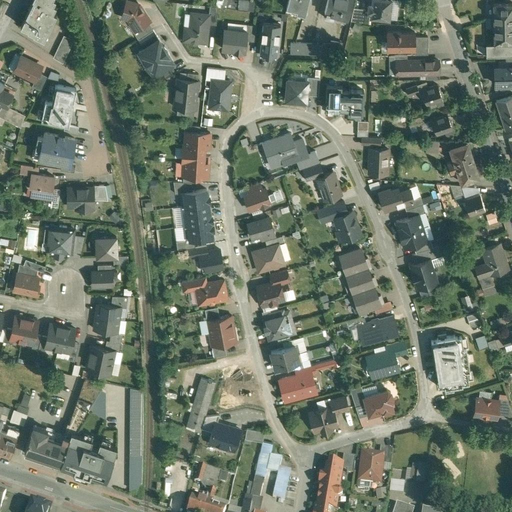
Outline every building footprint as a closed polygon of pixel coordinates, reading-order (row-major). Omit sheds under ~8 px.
[(33,0),(21,26),(35,32),(34,34),(44,39),(56,13),(53,11),(56,5),(53,3),(55,0),(33,0)] [(150,21),(139,4),(127,0),(122,16),(128,18),(135,29),(136,30),(148,22),(150,21)] [(249,1),(243,0),(238,0),(238,5),(235,5),(235,8),(248,10),(249,1)] [(308,0),(288,0),(287,8),(297,10),(296,13),(305,15),(308,0)] [(351,0),(328,0),(325,12),(326,12),(325,17),(332,19),(334,14),(348,17),(351,0)] [(372,0),(372,3),(369,3),(368,11),(371,12),(370,16),(371,16),(370,19),(376,19),(377,17),(389,18),(391,0),(372,0)] [(511,41),(511,2),(493,3),(494,42),(511,41)] [(218,7),(210,6),(209,14),(208,24),(216,24),(218,7)] [(366,9),(354,7),(351,20),(365,22),(366,9)] [(209,14),(192,13),(190,28),(186,27),(185,37),(186,40),(191,40),(193,43),(196,43),(198,41),(206,42),(208,24),(209,14)] [(148,22),(136,30),(135,29),(133,31),(138,39),(153,29),(148,22)] [(271,23),(263,22),(259,52),(265,53),(265,55),(268,55),(271,23)] [(280,24),(271,23),(268,55),(272,56),(272,54),(277,54),(280,24)] [(257,25),(247,24),(247,30),(246,40),(255,41),(257,25)] [(239,30),(225,28),(222,48),(237,50),(237,51),(245,52),(246,40),(247,30),(239,29),(239,30)] [(153,29),(138,39),(144,48),(158,38),(159,39),(159,38),(153,29)] [(415,32),(401,32),(401,31),(387,31),(387,41),(390,41),(390,48),(415,48),(415,36),(415,32)] [(64,34),(53,57),(63,63),(74,39),(64,34)] [(428,36),(415,36),(415,48),(415,54),(428,54),(428,36)] [(144,48),(139,51),(154,74),(174,61),(169,54),(168,53),(168,54),(163,47),(164,46),(159,39),(158,38),(144,48)] [(330,43),(312,43),(310,54),(339,55),(342,42),(331,40),(330,43)] [(511,41),(494,42),(485,43),(486,55),(505,55),(511,54),(511,41)] [(312,43),(291,42),(290,54),(310,54),(312,43)] [(31,60),(21,55),(14,70),(35,80),(39,72),(42,67),(30,62),(31,60)] [(407,60),(403,60),(396,60),(396,61),(396,74),(398,74),(399,74),(405,74),(406,73),(426,73),(439,73),(439,65),(441,64),(441,62),(439,60),(407,60)] [(511,66),(509,66),(495,67),(495,84),(511,83),(511,66)] [(207,79),(211,79),(224,81),(225,71),(208,69),(207,79)] [(47,76),(39,72),(35,80),(32,85),(41,89),(47,76)] [(198,73),(188,72),(187,79),(178,78),(175,106),(178,107),(177,114),(194,116),(195,109),(197,109),(197,101),(195,101),(197,88),(199,88),(200,80),(198,80),(198,73)] [(14,94),(3,88),(5,85),(4,84),(9,76),(8,75),(4,84),(0,82),(0,104),(2,105),(7,108),(8,106),(14,94)] [(320,77),(308,76),(307,81),(308,81),(307,94),(319,95),(320,77)] [(224,81),(211,79),(208,108),(229,110),(233,82),(224,81)] [(307,81),(288,79),(286,99),(306,101),(307,94),(308,81),(307,81)] [(435,84),(419,90),(425,105),(435,101),(437,107),(443,104),(435,84)] [(77,89),(56,85),(52,103),(46,102),(42,122),(65,126),(69,127),(77,89)] [(364,90),(341,90),(342,85),(327,85),(326,109),(340,110),(340,108),(348,108),(348,114),(363,114),(364,90)] [(414,85),(404,89),(407,95),(416,91),(414,85)] [(511,95),(495,101),(505,129),(511,126),(511,95)] [(25,115),(8,106),(7,108),(2,105),(0,109),(22,121),(25,115)] [(22,121),(0,109),(0,116),(21,127),(22,121)] [(447,114),(431,120),(436,134),(445,131),(447,137),(454,134),(452,127),(453,126),(451,121),(450,122),(447,114)] [(422,115),(408,120),(410,127),(425,122),(422,115)] [(358,135),(370,135),(370,119),(358,119),(358,135)] [(200,131),(186,131),(185,144),(183,144),(182,162),(184,162),(183,175),(197,176),(208,177),(209,156),(204,156),(205,146),(210,146),(210,132),(200,131)] [(76,139),(44,132),(43,137),(38,136),(35,150),(40,151),(39,158),(62,163),(70,165),(71,162),(76,139)] [(286,134),(263,142),(267,155),(281,150),(285,160),(306,153),(301,140),(289,144),(286,134)] [(380,136),(362,136),(362,144),(380,145),(380,136)] [(440,140),(426,139),(425,151),(439,152),(440,140)] [(463,147),(462,144),(450,149),(454,160),(456,166),(473,160),(468,145),(463,147)] [(388,148),(370,147),(369,172),(387,172),(388,148)] [(271,165),(285,160),(281,150),(267,155),(271,165)] [(299,157),(303,167),(320,161),(316,151),(299,157)] [(454,160),(447,162),(448,164),(445,165),(447,169),(456,166),(454,160)] [(473,160),(456,166),(457,171),(460,179),(461,180),(462,180),(465,179),(466,180),(466,181),(467,181),(468,181),(479,177),(473,160)] [(320,161),(303,167),(307,180),(317,177),(316,176),(324,174),(320,161)] [(70,165),(62,163),(61,170),(74,172),(76,163),(71,162),(70,165)] [(38,166),(21,164),(20,171),(30,173),(37,174),(37,173),(38,166)] [(324,174),(316,176),(317,177),(324,199),(341,193),(333,170),(324,174)] [(54,176),(37,173),(37,174),(30,173),(28,184),(33,185),(31,195),(53,198),(54,187),(52,187),(54,176)] [(183,181),(174,181),(175,193),(180,192),(193,190),(191,182),(183,181)] [(261,182),(246,187),(248,193),(263,188),(261,182)] [(461,185),(451,184),(455,196),(463,194),(461,185)] [(105,185),(93,185),(93,187),(94,187),(94,199),(103,199),(108,200),(105,185)] [(478,187),(461,185),(463,194),(464,199),(480,194),(478,187)] [(398,186),(390,189),(390,187),(379,190),(385,208),(404,202),(414,199),(413,199),(410,187),(399,191),(398,186)] [(93,187),(68,187),(68,206),(76,206),(76,209),(93,208),(93,205),(94,205),(94,199),(94,187),(93,187)] [(248,193),(244,195),(249,209),(260,205),(261,206),(268,204),(268,202),(271,201),(268,194),(266,187),(263,188),(248,193)] [(193,190),(180,192),(182,206),(209,202),(208,200),(210,200),(210,195),(208,195),(207,188),(193,190)] [(480,194),(464,199),(470,214),(485,209),(480,194)] [(421,196),(413,199),(414,199),(404,202),(406,209),(423,203),(423,204),(423,203),(421,196)] [(344,200),(327,206),(331,218),(334,217),(348,212),(344,200)] [(438,201),(430,204),(432,211),(441,209),(438,201)] [(209,202),(182,206),(186,206),(186,211),(183,212),(185,226),(211,222),(211,220),(213,220),(212,215),(210,215),(209,202)] [(423,203),(406,209),(408,217),(418,213),(418,214),(426,212),(423,204),(423,203)] [(327,206),(317,209),(322,221),(331,218),(327,206)] [(361,233),(353,210),(348,212),(334,217),(339,230),(336,231),(339,240),(361,233)] [(120,218),(114,212),(110,216),(115,222),(120,218)] [(493,212),(486,214),(489,224),(497,221),(493,212)] [(408,217),(396,221),(400,234),(422,227),(418,214),(418,213),(408,217)] [(270,216),(248,223),(252,237),(260,234),(274,230),(270,216)] [(211,222),(185,226),(186,239),(186,240),(194,239),(213,236),(212,229),(214,229),(213,224),(211,224),(211,222)] [(59,227),(45,225),(43,242),(48,242),(48,249),(56,250),(55,254),(63,255),(63,251),(71,252),(72,250),(73,235),(74,228),(67,227),(67,226),(59,225),(59,227)] [(422,227),(400,234),(405,247),(413,244),(427,240),(427,239),(422,227)] [(274,230),(260,234),(262,241),(265,240),(276,237),(274,230)] [(84,236),(73,235),(72,250),(81,251),(84,236)] [(276,237),(265,240),(267,246),(279,243),(284,242),(282,235),(276,237)] [(116,236),(96,237),(97,256),(113,256),(117,256),(117,255),(116,236)] [(427,240),(413,244),(416,252),(433,247),(430,238),(427,239),(427,240)] [(186,239),(176,240),(178,250),(189,248),(195,246),(194,239),(186,240),(186,239)] [(284,242),(279,243),(283,259),(289,258),(284,242)] [(500,242),(482,248),(487,263),(476,267),(475,266),(479,277),(491,273),(491,274),(509,268),(500,242)] [(267,246),(253,250),(259,271),(273,266),(275,267),(278,266),(279,265),(285,263),(283,259),(279,243),(267,246)] [(195,246),(189,248),(190,257),(200,256),(200,252),(208,251),(206,244),(195,246)] [(416,252),(412,254),(415,263),(430,258),(430,259),(442,255),(439,245),(433,247),(416,252)] [(361,247),(336,256),(339,264),(344,262),(347,273),(367,266),(371,265),(368,257),(364,258),(361,247)] [(208,251),(200,252),(200,256),(201,261),(204,261),(206,270),(223,267),(220,249),(208,251)] [(128,255),(117,255),(117,256),(113,256),(114,264),(129,263),(128,255)] [(415,263),(411,264),(413,272),(412,272),(415,280),(416,280),(418,287),(437,281),(430,259),(430,258),(415,263)] [(45,266),(32,261),(30,267),(43,272),(45,266)] [(37,270),(19,263),(17,272),(36,276),(37,270)] [(347,273),(343,274),(346,283),(350,281),(354,292),(374,285),(377,283),(374,276),(371,277),(367,266),(347,273)] [(287,269),(270,274),(272,282),(279,280),(280,284),(290,281),(287,269)] [(98,271),(92,271),(93,286),(113,285),(112,270),(98,271)] [(36,276),(17,272),(16,280),(17,283),(15,291),(36,295),(39,285),(37,284),(39,277),(36,276)] [(491,273),(479,277),(482,288),(494,284),(491,274),(491,273)] [(205,276),(182,281),(184,291),(196,288),(196,285),(207,283),(205,276)] [(207,283),(196,285),(196,288),(199,303),(208,302),(210,303),(214,303),(215,300),(227,298),(224,279),(207,283)] [(272,282),(257,286),(262,305),(284,299),(280,284),(279,280),(272,282)] [(354,292),(349,293),(352,301),(357,300),(360,310),(373,306),(384,302),(381,294),(377,296),(374,285),(354,292)] [(432,285),(419,289),(421,296),(434,292),(432,285)] [(128,296),(116,295),(115,305),(121,306),(127,307),(128,296)] [(469,295),(461,297),(465,312),(473,310),(471,303),(469,295)] [(420,296),(413,298),(414,304),(422,302),(420,296)] [(390,300),(384,302),(373,306),(376,313),(393,308),(390,300)] [(115,305),(98,303),(96,316),(119,319),(121,306),(115,305)] [(218,306),(205,309),(207,320),(220,317),(218,306)] [(270,309),(262,311),(264,317),(271,315),(271,313),(270,309)] [(283,312),(271,315),(264,317),(266,325),(265,325),(266,331),(267,331),(269,338),(277,336),(289,333),(295,332),(289,310),(283,312)] [(477,312),(466,315),(470,326),(480,322),(477,312)] [(27,318),(15,315),(12,328),(10,339),(22,341),(27,318)] [(220,317),(207,320),(209,332),(234,328),(232,315),(220,317)] [(119,319),(96,316),(94,329),(111,331),(117,332),(117,331),(119,319)] [(394,316),(357,325),(362,345),(399,335),(394,316)] [(39,320),(27,318),(22,341),(33,344),(36,334),(39,320)] [(505,318),(490,323),(492,329),(508,324),(505,318)] [(63,325),(50,323),(47,336),(45,346),(46,346),(58,349),(63,325)] [(76,328),(63,325),(58,349),(70,352),(71,352),(73,342),(76,328)] [(12,328),(6,327),(6,329),(3,341),(10,342),(10,339),(12,328)] [(234,328),(209,332),(212,345),(225,343),(237,340),(234,328)] [(511,329),(510,331),(511,335),(502,338),(505,345),(511,342),(511,329)] [(123,332),(117,331),(117,332),(111,331),(110,340),(122,343),(123,332)] [(41,335),(36,334),(33,344),(32,347),(38,349),(41,335)] [(484,334),(475,337),(479,349),(488,346),(484,334)] [(47,336),(41,335),(38,349),(45,350),(46,346),(45,346),(47,336)] [(470,370),(466,347),(463,347),(461,336),(455,337),(455,335),(437,338),(437,340),(431,341),(434,361),(436,361),(433,343),(457,340),(463,377),(439,380),(437,366),(435,366),(438,387),(444,386),(445,388),(462,385),(462,383),(469,382),(467,371),(470,370)] [(277,336),(269,338),(271,344),(276,343),(279,342),(278,338),(277,336)] [(279,342),(276,343),(278,349),(294,344),(292,338),(279,342)] [(403,339),(386,344),(387,350),(393,348),(395,354),(406,351),(403,339)] [(457,340),(433,343),(436,361),(437,366),(439,380),(463,377),(457,340)] [(495,340),(488,342),(491,352),(499,350),(495,340)] [(73,342),(71,352),(70,352),(68,359),(75,361),(79,343),(73,342)] [(21,343),(19,358),(29,360),(31,344),(21,343)] [(225,343),(212,345),(214,356),(227,354),(225,343)] [(278,349),(271,350),(273,359),(279,357),(279,359),(284,358),(283,355),(288,353),(289,355),(297,353),(295,344),(294,344),(278,349)] [(115,350),(92,345),(89,356),(113,362),(115,350)] [(387,350),(367,355),(369,365),(367,365),(366,368),(367,372),(370,373),(372,373),(372,376),(381,374),(382,374),(387,373),(388,372),(389,372),(388,371),(399,369),(395,354),(393,348),(387,350)] [(297,353),(289,355),(288,353),(283,355),(284,358),(279,359),(279,357),(273,359),(275,367),(299,361),(297,353)] [(113,362),(89,356),(87,368),(110,373),(113,362)] [(340,356),(313,363),(315,369),(334,363),(336,365),(341,363),(340,356)] [(313,363),(296,368),(297,375),(311,371),(311,372),(315,371),(315,369),(313,363)] [(297,375),(281,379),(280,380),(285,398),(285,399),(286,399),(316,391),(320,389),(318,382),(314,383),(311,372),(311,371),(297,375)] [(201,377),(187,427),(200,431),(215,382),(201,377)] [(92,414),(107,414),(108,390),(104,390),(104,379),(83,378),(82,403),(92,404),(92,414)] [(355,406),(366,403),(364,396),(361,386),(350,389),(355,406)] [(143,388),(130,388),(129,486),(142,486),(143,388)] [(391,392),(387,390),(364,396),(366,403),(369,414),(382,411),(382,413),(393,410),(390,401),(393,399),(391,392)] [(346,395),(331,399),(332,406),(333,405),(335,413),(349,409),(346,395)] [(499,401),(477,398),(474,414),(497,418),(497,414),(499,401)] [(511,412),(508,399),(499,398),(499,401),(497,414),(511,415),(511,412)] [(8,405),(0,402),(0,428),(14,434),(17,427),(2,422),(8,405)] [(27,406),(17,402),(15,408),(25,411),(27,406)] [(332,406),(309,412),(315,431),(321,429),(322,432),(332,430),(331,427),(338,425),(335,413),(333,405),(332,406)] [(219,414),(205,416),(202,427),(212,431),(215,422),(217,422),(219,414)] [(217,422),(215,422),(212,431),(209,442),(218,445),(218,446),(234,451),(241,430),(217,422)] [(68,437),(33,426),(25,450),(60,461),(68,437)] [(0,428),(0,448),(8,452),(14,434),(0,428)] [(92,438),(71,431),(60,463),(74,468),(73,470),(90,476),(91,473),(106,478),(117,447),(100,441),(97,448),(90,446),(92,438)] [(263,441),(251,497),(253,497),(260,499),(260,498),(263,485),(264,485),(267,471),(278,473),(273,497),(285,499),(291,470),(280,468),(282,458),(270,455),(273,443),(263,441)] [(393,448),(381,447),(380,455),(383,455),(382,464),(391,465),(393,448)] [(380,455),(363,453),(360,480),(380,482),(382,464),(383,455),(380,455)] [(356,456),(344,455),(342,463),(343,463),(342,469),(347,470),(347,472),(353,473),(356,456)] [(342,463),(329,461),(328,466),(326,466),(325,473),(320,473),(318,485),(339,488),(340,488),(343,485),(340,482),(342,469),(343,463),(342,463)] [(214,469),(199,464),(195,481),(203,483),(206,474),(209,473),(212,474),(214,469)] [(428,466),(419,465),(417,481),(425,482),(428,466)] [(235,478),(223,474),(221,480),(233,484),(235,478)] [(390,491),(404,493),(406,481),(392,479),(390,491)] [(217,485),(209,483),(207,490),(210,490),(216,491),(217,485)] [(339,488),(318,485),(320,485),(318,499),(330,501),(329,508),(336,509),(338,497),(342,494),(339,490),(339,488)] [(378,489),(378,498),(387,498),(387,490),(378,489)] [(216,491),(210,490),(207,499),(203,497),(202,501),(192,498),(187,511),(206,511),(210,501),(212,502),(216,491)] [(260,499),(253,497),(252,503),(250,511),(254,511),(255,511),(258,511),(261,498),(260,498),(260,499)] [(330,501),(318,499),(317,505),(315,505),(329,508),(330,501)] [(49,511),(51,507),(31,500),(27,511),(49,511)] [(224,511),(226,509),(212,505),(212,502),(210,501),(206,511),(224,511)] [(250,511),(252,503),(244,502),(242,511),(250,511)] [(413,511),(414,508),(397,502),(393,511),(413,511)]
